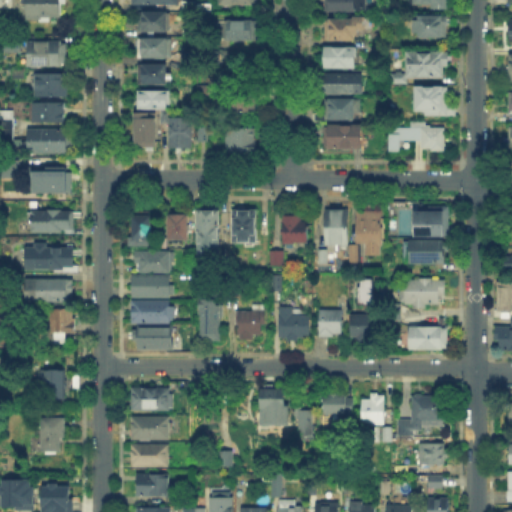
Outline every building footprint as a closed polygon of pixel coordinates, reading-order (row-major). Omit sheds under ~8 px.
[(64,0),(64,21),(27,21),(28,4),(15,4),(15,0),(64,0)] [(367,0),(367,11),(326,11),(326,0),(367,0)] [(433,4),(411,4),(411,0),(452,0),(452,9),(433,9),(433,4)] [(199,2),(199,3),(212,3),(211,9),(199,9),(199,10),(184,10),(184,2),(199,2)] [(139,15),(168,15),(168,31),(139,31),(139,15)] [(449,18),(448,37),(418,37),(418,18),(449,18)] [(373,20),(373,31),(357,31),(357,40),(326,40),(326,20),(373,20)] [(226,23),(258,23),(258,41),(226,40),(226,23)] [(0,36),(20,36),(20,51),(0,51),(0,36)] [(390,48),(390,38),(401,38),(401,48),(390,48)] [(172,39),(172,58),(140,58),(140,39),(172,39)] [(69,42),(69,66),(30,66),(30,42),(69,42)] [(324,49),(356,50),(356,68),(324,68),(324,49)] [(408,72),(408,52),(431,52),(431,49),(448,49),(448,79),(403,79),(403,83),(394,83),(394,72),(408,72)] [(215,63),(215,50),(231,50),(231,63),(215,63)] [(170,68),(170,85),(140,85),(140,67),(170,68)] [(68,74),(68,97),(38,97),(38,74),(68,74)] [(363,76),(363,94),(326,94),(327,76),(363,76)] [(218,87),(218,95),(198,95),(198,86),(218,87)] [(135,108),(135,89),(168,89),(168,108),(135,108)] [(417,89),(450,89),(450,115),(417,115),(417,89)] [(229,94),(256,94),(256,112),(229,112),(229,94)] [(326,121),(326,101),(363,102),(362,121),(326,121)] [(35,104),(67,104),(67,123),(35,123),(35,104)] [(0,138),(11,139),(12,109),(0,108),(0,138)] [(132,111),(132,145),(154,145),(154,111),(132,111)] [(167,146),(167,116),(190,116),(190,147),(167,146)] [(387,149),(387,125),(408,125),(408,120),(423,120),(423,123),(428,123),(428,125),(443,125),(442,149),(428,149),(428,146),(419,146),(419,138),(397,138),(397,149),(387,149)] [(195,140),(195,125),(206,125),(205,140),(195,140)] [(325,127),(362,127),(362,149),(325,149),(325,127)] [(26,136),(31,136),(31,130),(70,130),(70,155),(26,155),(26,136)] [(256,130),(256,154),(227,153),(227,130),(256,130)] [(19,174),(1,174),(1,159),(19,159),(19,174)] [(65,167),(64,188),(43,188),(43,190),(35,190),(35,188),(34,188),(34,172),(46,172),(46,166),(65,166),(65,167)] [(406,240),(417,240),(417,213),(434,213),(434,208),(451,208),(451,240),(448,240),(447,264),(406,264),(406,240)] [(32,233),(32,211),(76,211),(76,233),(32,233)] [(328,250),(328,211),(350,212),(349,245),(361,245),(361,263),(350,263),(350,250),(328,250)] [(384,244),(384,257),(367,257),(367,244),(357,243),(357,211),(384,211),(384,244)] [(134,212),(153,212),(153,246),(133,246),(134,212)] [(171,212),(189,212),(189,238),(170,238),(171,212)] [(257,212),(256,242),(236,242),(236,212),(257,212)] [(220,213),(220,250),(199,250),(199,213),(220,213)] [(285,217),(299,217),(308,226),(308,243),(285,243),(285,217)] [(76,269),(24,269),(24,253),(35,253),(35,244),(76,245),(76,269)] [(135,272),(135,253),(173,253),(173,272),(135,272)] [(284,253),(284,265),(273,265),(273,253),(284,253)] [(511,257),(511,273),(503,273),(503,257),(511,257)] [(134,297),(134,277),(173,277),(172,297),(134,297)] [(404,279),(435,279),(435,277),(443,277),(443,307),(404,307),(404,279)] [(357,302),(370,302),(370,278),(357,278),(357,302)] [(26,304),(26,280),(74,280),(73,304),(26,304)] [(511,283),(511,311),(499,311),(499,283),(511,283)] [(380,301),(380,287),(388,287),(388,301),(380,301)] [(201,335),(202,299),(221,299),(221,335),(201,335)] [(133,322),(133,302),(176,302),(176,322),(133,322)] [(277,335),(277,305),(291,305),(291,313),(307,313),(308,335),(296,335),(296,339),(284,339),(284,335),(277,335)] [(261,311),(261,308),(264,308),(264,339),(238,339),(238,311),(261,311)] [(67,333),(67,345),(54,345),(54,333),(51,333),(51,310),(77,310),(77,333),(67,333)] [(321,311),(342,312),(342,337),(321,337),(321,311)] [(353,316),(374,316),(374,338),(353,338),(353,316)] [(185,341),(185,327),(194,327),(194,341),(185,341)] [(134,351),(134,328),(175,328),(175,351),(134,351)] [(511,351),(497,351),(497,328),(511,328),(511,351)] [(450,329),(450,350),(412,349),(412,329),(450,329)] [(44,400),(44,370),(68,370),(68,400),(44,400)] [(132,410),(132,389),(172,389),(172,411),(132,410)] [(285,392),(285,404),(291,404),(291,422),(262,422),(262,392),(285,392)] [(326,396),(354,396),(354,415),(326,415),(326,396)] [(363,424),(363,396),(387,396),(386,424),(363,424)] [(422,435),(399,435),(399,420),(412,420),(413,396),(447,396),(447,421),(422,421),(422,435)] [(298,438),(298,408),(315,408),(315,438),(298,438)] [(132,440),(132,417),(170,417),(170,440),(132,440)] [(42,452),(42,420),(63,420),(63,452),(42,452)] [(382,440),(382,427),(391,427),(391,440),(382,440)] [(131,468),(131,446),(171,446),(171,468),(131,468)] [(447,446),(447,464),(422,464),(422,446),(447,446)] [(231,449),(216,449),(216,465),(230,465),(231,449)] [(169,476),(169,496),(139,496),(139,476),(169,476)] [(432,477),(443,477),(443,489),(432,489),(432,477)] [(4,480),(30,480),(30,487),(34,487),(34,502),(20,502),(20,504),(4,504),(4,493),(1,493),(1,487),(4,487),(4,480)] [(274,497),(274,483),(283,483),(283,497),(274,497)] [(391,483),(391,495),(383,494),(383,483),(391,483)] [(67,511),(44,511),(44,490),(50,490),(50,487),(57,487),(57,489),(68,489),(68,502),(67,502),(67,511)] [(212,511),(212,494),(234,494),(234,511),(212,511)] [(430,511),(430,498),(449,498),(449,511),(430,511)] [(336,511),(336,501),(314,500),(313,511),(336,511)] [(348,511),(373,511),(373,500),(348,501),(348,511)] [(298,502),(298,507),(305,507),(305,511),(278,511),(278,502),(298,502)] [(384,511),(410,511),(410,503),(384,503),(384,511)]
